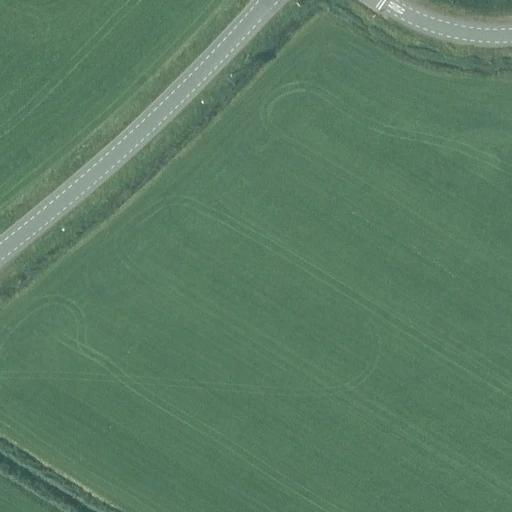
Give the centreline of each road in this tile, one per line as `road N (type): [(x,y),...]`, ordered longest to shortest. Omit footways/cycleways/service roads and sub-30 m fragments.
road 1 (tertiary): [(0,252),(159,115),(267,0)]
road 2 (unclassified): [(511,35),(443,29),(384,0)]
